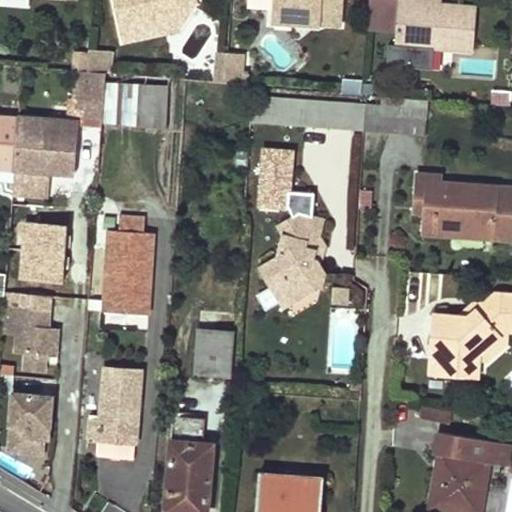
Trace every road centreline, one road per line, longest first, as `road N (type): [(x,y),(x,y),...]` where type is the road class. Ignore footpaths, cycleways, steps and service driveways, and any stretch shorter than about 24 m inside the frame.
road 1 (unknown): [(132,511),(164,281),(161,220),(134,176),(131,135)]
road 2 (unknown): [(63,511),(76,309)]
